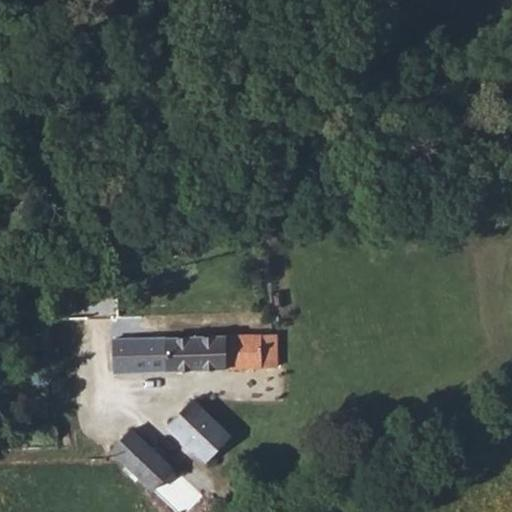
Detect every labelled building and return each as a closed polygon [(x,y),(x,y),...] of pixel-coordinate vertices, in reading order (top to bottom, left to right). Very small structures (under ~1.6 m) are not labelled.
[(55,306),(40,307),(42,343),(57,342),(55,306)] [(287,326),(117,330),(118,365),(287,360),(287,326)] [(192,395),(210,414),(222,401),(204,384),(192,395)] [(231,433),(210,414),(192,395),(167,421),(206,458),(231,433)] [(107,449),(150,485),(171,463),(148,440),(130,424),(107,449)]
